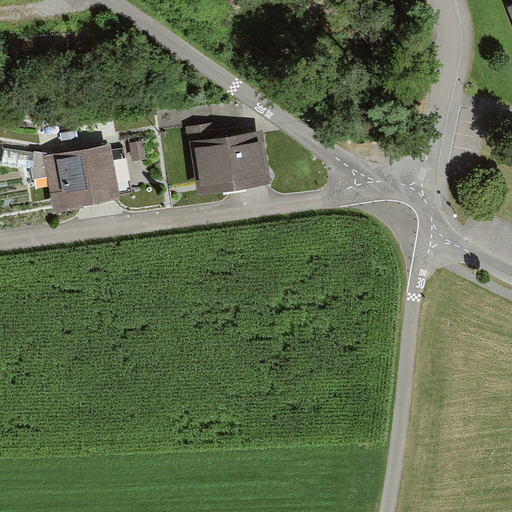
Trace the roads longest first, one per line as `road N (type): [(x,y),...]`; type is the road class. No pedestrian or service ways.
road 1 (residential): [(0,241),(324,198),(377,183)]
road 2 (residential): [(434,232),(414,298),(387,511)]
road 3 (residential): [(441,0),(447,58),(422,187)]
road 4 (residential): [(377,183),(234,88)]
road 5 (unclassified): [(234,88),(109,0)]
